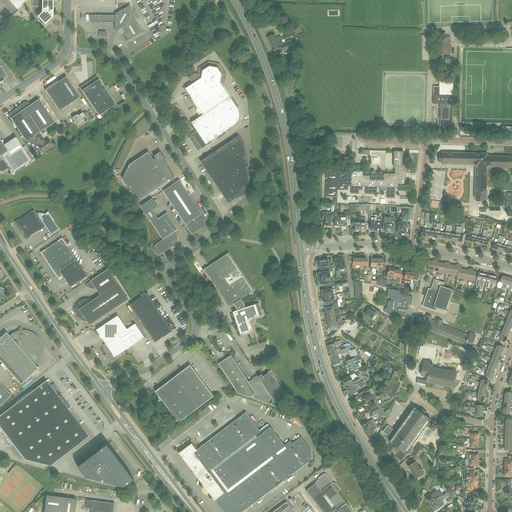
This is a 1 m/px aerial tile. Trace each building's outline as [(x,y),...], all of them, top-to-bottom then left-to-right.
[(25,0),(8,0),(16,8),(25,0)] [(42,0),(42,7),(42,12),(38,16),(45,24),(52,17),(50,15),(52,14),(52,7),(52,0),(42,0)] [(115,26),(120,29),(122,28),(129,40),(143,32),(136,20),(131,11),(129,14),(124,11),(122,15),(117,13),(115,14),(115,12),(117,12),(117,10),(115,10),(115,8),(110,8),(110,12),(110,26),(115,26)] [(439,55),(452,54),(450,37),(437,38),(439,55)] [(283,43),(281,40),(282,40),(281,38),(270,42),(272,47),(279,44),(283,43)] [(282,51),(289,48),(291,47),(289,44),(288,44),(287,44),(280,47),(279,44),(272,47),(274,53),(281,50),(282,51)] [(199,109),(228,90),(223,82),(223,79),(224,74),(219,65),(209,63),(201,69),(200,74),(195,73),(188,78),(192,84),(186,89),(190,95),(187,97),(196,111),(199,109)] [(66,76),(45,90),(59,111),(80,97),(66,76)] [(116,104),(97,76),(80,87),(98,116),(116,104)] [(449,108),(439,107),(439,119),(440,119),(440,131),(452,131),(453,125),(451,125),(451,121),(453,121),(453,108),(452,104),(452,95),(453,82),(440,81),(440,86),(434,86),(433,94),(433,104),(436,104),(449,104),(449,108)] [(228,133),(235,128),(234,126),(236,124),(238,121),(239,118),(240,114),(239,111),(238,108),(239,107),(228,90),(199,109),(203,115),(192,122),(197,131),(190,136),(199,151),(212,142),(211,141),(227,131),(228,133)] [(25,102),(8,114),(26,142),(55,122),(39,99),(29,105),(28,103),(25,102)] [(89,122),(92,120),(87,113),(84,115),(82,113),(78,116),(77,114),(72,118),(77,125),(83,120),(84,122),(87,120),(89,122)] [(40,149),(43,153),(43,152),(45,152),(47,151),(47,150),(53,146),(47,138),(41,143),(38,140),(42,137),(40,134),(32,139),(25,144),(32,154),(40,149)] [(0,155),(0,156),(12,173),(15,171),(32,160),(16,136),(5,144),(2,140),(1,141),(0,139),(0,155)] [(250,189),(246,164),(244,145),(238,136),(200,161),(228,203),(250,189)] [(403,158),(403,151),(394,151),(394,167),(395,167),(395,174),(370,173),(370,177),(363,177),(363,165),(352,164),(352,168),(355,168),(355,172),(341,171),(334,171),(334,170),(326,169),(326,178),(328,178),(328,182),(326,181),(326,196),(337,197),(337,190),(344,190),(348,190),(348,186),(351,186),(351,193),(359,194),(359,190),(362,190),(362,187),(366,187),(365,194),(377,194),(377,187),(380,187),(380,191),(387,191),(387,198),(394,198),(395,187),(398,187),(398,191),(409,191),(409,180),(405,180),(405,175),(404,175),(404,173),(406,173),(406,158),(403,158)] [(130,164),(122,178),(138,202),(168,181),(168,180),(169,179),(170,180),(175,177),(164,161),(166,160),(163,156),(162,157),(159,154),(155,157),(156,159),(154,160),(148,152),(130,164)] [(511,167),(511,166),(511,157),(487,156),(487,154),(442,153),(442,154),(439,154),(439,162),(442,162),(442,163),(473,164),(476,166),(475,198),(476,198),(476,201),(484,201),(485,198),(486,198),(486,167),(511,167)] [(192,234),(195,232),(204,226),(204,224),(202,222),(203,219),(205,218),(204,218),(203,218),(201,215),(202,214),(179,180),(163,191),(192,234)] [(163,239),(156,244),(155,244),(155,245),(155,246),(154,246),(154,247),(154,248),(154,249),(154,250),(155,251),(155,252),(156,253),(157,253),(158,254),(160,254),(161,254),(163,253),(169,249),(173,246),(172,244),(176,242),(177,241),(177,240),(178,239),(178,238),(178,237),(177,236),(174,232),(178,229),(167,213),(158,219),(153,210),(158,207),(152,198),(141,206),(146,214),(152,223),(163,239)] [(412,220),(413,208),(409,207),(404,207),(404,210),(403,218),(401,233),(406,233),(407,219),(412,220)] [(46,214),(36,212),(34,210),(15,222),(26,239),(45,226),(51,235),(60,229),(48,212),(46,214)] [(350,220),(350,211),(345,211),(345,215),(341,215),(341,226),(347,225),(347,220),(350,220)] [(331,215),(331,212),(322,212),(322,220),(325,220),(325,226),(332,226),(332,220),(331,220),(331,215)] [(341,215),(338,215),(337,212),(331,212),(331,215),(331,220),(332,220),(335,220),(335,227),(339,227),(339,226),(341,226),(341,215)] [(473,242),(476,228),(473,228),(472,234),(469,234),(467,241),(473,242)] [(482,245),(486,230),(483,230),(482,237),(479,236),(478,244),(482,245)] [(497,251),(502,237),(499,236),(497,243),(495,242),(492,249),(497,251)] [(62,238),(41,252),(58,278),(62,275),(71,287),(88,276),(62,238)] [(507,254),(511,242),(508,241),(507,246),(504,245),(502,252),(507,254)] [(228,253),(203,270),(228,308),(234,304),(236,307),(237,310),(233,312),(241,334),(253,330),(250,323),(252,319),(263,315),(259,303),(256,304),(254,298),(250,293),(254,291),(242,274),(240,270),(228,253)] [(340,271),(339,269),(345,268),(344,258),(343,258),(343,257),(339,257),(339,259),(337,259),(338,264),(335,265),(336,271),(340,271)] [(357,258),(354,258),(354,257),(349,257),(349,262),(352,262),(352,268),(354,268),(355,265),(360,265),(360,258),(359,258),(359,257),(357,257),(357,258)] [(324,269),(332,268),(332,265),(328,265),(328,259),(324,260),(323,258),(319,259),(319,261),(317,261),(316,261),(317,265),(318,265),(318,267),(324,266),(324,269)] [(433,271),(435,260),(433,260),(433,261),(429,261),(427,270),(428,270),(433,271)] [(457,276),(459,267),(459,265),(457,264),(457,266),(453,265),(451,275),(457,276)] [(319,279),(330,277),(329,272),(333,271),(332,268),(324,269),(325,272),(319,273),(319,275),(318,275),(319,279)] [(394,279),(394,276),(395,270),(389,268),(388,272),(387,271),(386,278),(388,279),(388,278),(394,279)] [(129,299),(118,283),(108,269),(86,284),(86,285),(87,286),(88,287),(89,287),(89,288),(90,288),(91,288),(92,289),(93,289),(94,289),(94,288),(95,288),(96,288),(100,295),(93,300),(92,300),(91,299),(90,299),(88,298),(87,298),(86,298),(84,299),(83,299),(82,300),(81,300),(80,301),(79,302),(78,303),(77,305),(76,306),(76,307),(76,309),(76,310),(76,311),(76,313),(76,314),(77,315),(78,316),(79,317),(80,318),(81,319),(82,320),(84,321),(85,321),(86,321),(87,321),(90,325),(129,299)] [(469,280),(471,269),(468,269),(468,270),(465,269),(463,279),(469,280)] [(395,270),(394,276),(398,277),(397,283),(400,284),(402,274),(401,274),(402,271),(395,270)] [(410,282),(411,279),(412,272),(406,271),(404,280),(403,280),(402,284),(405,284),(405,281),(410,282)] [(421,283),(418,282),(419,274),(412,272),(411,279),(414,280),(414,284),(415,284),(414,291),(419,292),(421,283)] [(510,285),(511,278),(507,276),(503,288),(505,289),(507,284),(510,285)] [(327,287),(336,285),(335,285),(335,282),(331,283),(330,277),(319,279),(319,283),(321,283),(321,285),(326,284),(327,287)] [(427,296),(423,307),(436,311),(437,308),(446,311),(452,290),(443,287),(445,283),(434,279),(431,289),(428,288),(426,295),(427,296)] [(337,294),(336,288),(337,288),(336,285),(327,287),(327,290),(322,291),(322,292),(321,293),(322,297),(333,295),(337,294)] [(387,308),(386,312),(388,312),(388,314),(397,316),(405,317),(406,309),(406,308),(405,307),(405,304),(409,304),(411,305),(412,297),(409,296),(409,294),(399,293),(400,291),(388,289),(387,296),(393,297),(392,301),(388,300),(387,307),(387,308)] [(130,305),(144,326),(155,343),(172,331),(161,314),(162,314),(159,309),(158,310),(147,293),(130,305)] [(333,295),(322,297),(322,301),(324,301),(324,302),(329,301),(330,304),(338,303),(338,300),(337,294),(333,295)] [(375,309),(373,311),(368,308),(365,314),(372,319),(376,313),(380,316),(382,313),(375,309)] [(511,314),(504,312),(500,310),(500,312),(508,316),(507,319),(511,320),(511,314)] [(436,318),(435,321),(431,319),(432,317),(427,314),(425,317),(420,315),(416,324),(465,344),(465,345),(470,348),(476,335),(470,332),(469,335),(442,324),(443,321),(436,318)] [(106,343),(127,329),(118,316),(94,331),(97,335),(99,333),(106,343)] [(346,323),(345,322),(345,320),(341,321),(329,323),(329,325),(328,325),(329,328),(337,327),(337,331),(346,323)] [(500,322),(500,323),(499,324),(504,326),(503,329),(510,332),(511,327),(500,322)] [(127,329),(106,343),(103,345),(107,356),(106,357),(112,362),(125,353),(124,351),(127,349),(144,337),(135,324),(127,329)] [(11,336),(10,337),(6,332),(0,337),(0,360),(20,384),(38,369),(34,364),(35,363),(36,362),(36,361),(38,360),(38,359),(39,357),(40,355),(40,354),(41,352),(41,350),(41,348),(41,347),(41,346),(40,345),(40,344),(40,343),(39,342),(39,341),(38,340),(37,338),(36,337),(34,336),(33,335),(31,334),(30,333),(29,332),(28,332),(27,332),(26,332),(25,332),(24,332),(23,332),(22,332),(21,332),(20,332),(19,332),(18,332),(17,332),(16,333),(15,333),(13,335),(12,335),(11,336)] [(505,342),(508,337),(496,332),(495,334),(498,335),(500,336),(499,339),(505,342)] [(481,340),(476,350),(474,356),(476,357),(479,351),(483,341),(481,340)] [(328,352),(336,349),(335,346),(342,344),(341,341),(334,343),(335,344),(327,346),(328,352)] [(338,355),(342,354),(351,351),(350,348),(341,351),(340,348),(336,349),(328,352),(330,357),(338,355)] [(500,357),(502,352),(490,348),(489,350),(494,352),(493,355),(500,357)] [(359,367),(357,361),(362,359),(360,354),(358,354),(357,355),(354,356),(355,358),(347,361),(351,371),(359,367)] [(367,368),(372,371),(380,359),(373,354),(368,363),(369,364),(367,368)] [(344,361),(345,359),(344,357),(339,359),(338,355),(330,357),(332,366),(341,363),(340,362),(344,361)] [(231,356),(218,364),(238,393),(250,397),(252,396),(255,399),(283,409),(286,399),(286,398),(271,372),(263,376),(262,374),(249,383),(231,356)] [(496,368),(498,363),(486,358),(485,360),(490,362),(489,365),(496,368)] [(424,363),(421,375),(427,376),(426,382),(435,383),(434,386),(443,388),(444,385),(453,387),(454,380),(455,380),(457,372),(449,371),(441,369),(441,366),(438,366),(438,369),(432,367),(432,366),(433,366),(433,364),(432,364),(432,362),(424,361),(424,363)] [(179,422),(214,396),(190,365),(155,391),(158,395),(159,401),(161,399),(179,422)] [(370,379),(368,374),(365,368),(360,371),(364,381),(370,379)] [(492,378),(494,373),(482,368),(481,370),(484,372),(484,371),(486,372),(485,375),(492,378)] [(390,393),(395,396),(401,384),(398,383),(402,374),(395,370),(385,391),(387,392),(390,393)] [(58,396),(46,380),(0,415),(0,427),(24,459),(50,466),(89,436),(67,408),(69,407),(60,395),(58,396)] [(348,389),(361,383),(360,380),(354,383),(352,380),(351,380),(350,380),(349,380),(349,381),(345,383),(346,387),(348,389)] [(364,383),(363,382),(361,383),(348,389),(349,391),(350,395),(354,393),(355,393),(356,393),(357,392),(358,391),(356,388),(360,386),(360,387),(364,385),(365,384),(364,383)] [(0,404),(11,395),(1,384),(0,383),(0,404)] [(373,398),(376,396),(372,389),(365,392),(367,394),(363,396),(366,402),(373,398)] [(467,393),(463,392),(461,400),(465,401),(466,397),(467,398),(468,396),(472,397),(473,394),(467,393)] [(371,409),(377,406),(380,404),(376,396),(373,398),(366,402),(370,400),(371,402),(368,404),(371,409)] [(373,415),(377,413),(378,415),(384,412),(380,404),(377,406),(371,409),(370,410),(373,415)] [(430,427),(429,428),(434,431),(437,427),(432,424),(432,425),(429,422),(431,419),(414,407),(396,432),(387,425),(383,432),(392,438),(389,441),(395,445),(395,446),(394,446),(394,447),(394,448),(395,448),(395,449),(396,450),(397,450),(397,451),(398,451),(399,450),(400,450),(401,449),(406,453),(407,453),(410,455),(414,449),(411,447),(427,425),(430,427)] [(384,413),(384,412),(378,415),(379,418),(384,416),(386,418),(390,410),(390,409),(384,413)] [(270,427),(262,434),(246,412),(196,450),(192,444),(180,453),(224,511),(242,511),(312,459),(312,451),(301,437),(293,443),(290,441),(284,445),(270,427)] [(364,431),(376,424),(373,419),(368,422),(361,426),(364,431)] [(373,429),(376,428),(378,426),(377,424),(376,424),(364,431),(367,436),(375,432),(374,432),(373,429)] [(470,439),(467,438),(467,446),(470,446),(470,447),(475,447),(475,445),(478,445),(479,439),(470,439)] [(75,462),(87,477),(124,487),(134,479),(108,444),(84,462),(80,458),(75,462)] [(411,464),(408,466),(416,478),(419,476),(420,478),(424,475),(423,474),(421,470),(423,469),(421,466),(419,467),(415,461),(416,459),(417,460),(425,448),(419,444),(411,456),(414,458),(410,463),(411,464)] [(465,470),(465,472),(467,472),(466,480),(469,480),(477,480),(478,474),(475,474),(475,470),(474,470),(468,470),(465,470)] [(317,483),(306,491),(322,511),(353,511),(346,503),(338,492),(341,489),(336,483),(333,483),(326,474),(324,474),(321,476),(321,478),(316,482),(317,483)] [(508,498),(511,495),(511,491),(509,487),(503,491),(505,493),(505,495),(506,496),(508,497),(508,498)] [(425,497),(427,499),(426,501),(428,503),(429,503),(430,504),(435,500),(443,494),(440,491),(438,493),(437,491),(431,495),(430,493),(425,497)] [(478,502),(478,501),(479,498),(470,494),(468,496),(470,497),(468,501),(476,505),(476,504),(477,504),(478,502)] [(74,511),(76,499),(46,495),(43,511),(74,511)] [(113,511),(114,503),(93,501),(88,500),(87,508),(92,508),(91,511),(113,511)] [(435,511),(441,507),(435,500),(430,504),(431,505),(431,507),(432,508),(433,508),(435,511)] [(476,506),(476,505),(468,501),(466,504),(465,503),(463,506),(472,511),(473,508),(474,509),(474,508),(475,508),(476,506)] [(294,511),(287,502),(273,511),(294,511)]
